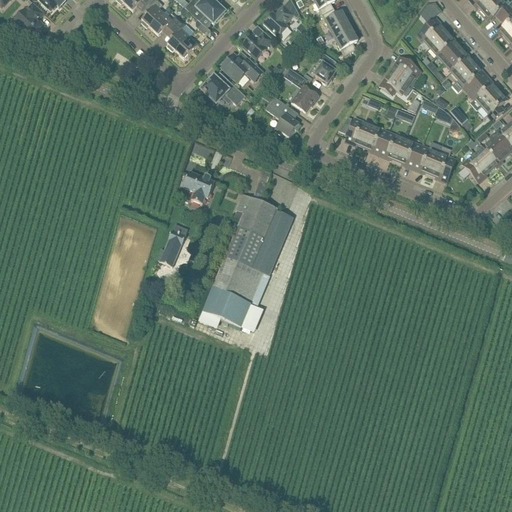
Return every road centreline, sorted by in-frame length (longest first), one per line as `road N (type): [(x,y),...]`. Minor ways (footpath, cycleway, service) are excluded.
road 1 (residential): [(511,184),(465,216),(315,154),(314,138),(377,53),(354,0)]
road 2 (unclassified): [(511,259),(183,123),(167,109)]
road 3 (track): [(0,412),(240,511)]
road 4 (unclassified): [(167,109),(142,107),(0,47)]
road 5 (residential): [(179,83),(91,1)]
